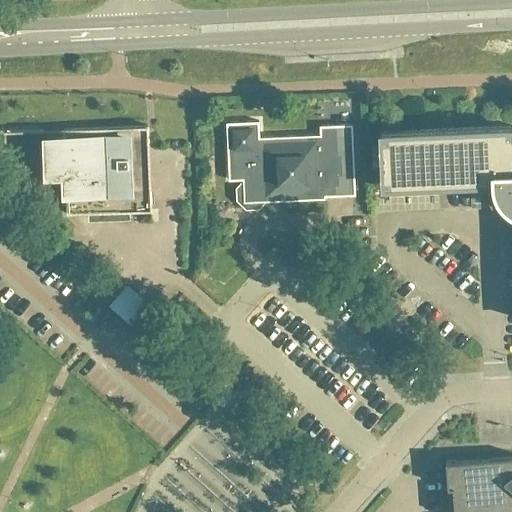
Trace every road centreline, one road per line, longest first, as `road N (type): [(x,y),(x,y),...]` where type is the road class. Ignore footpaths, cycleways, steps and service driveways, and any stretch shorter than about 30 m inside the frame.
road 1 (primary): [(119,44),(511,26)]
road 2 (primary): [(511,0),(123,23)]
road 3 (unclassified): [(343,511),(450,396),(511,393)]
road 4 (primary): [(123,23),(0,26)]
